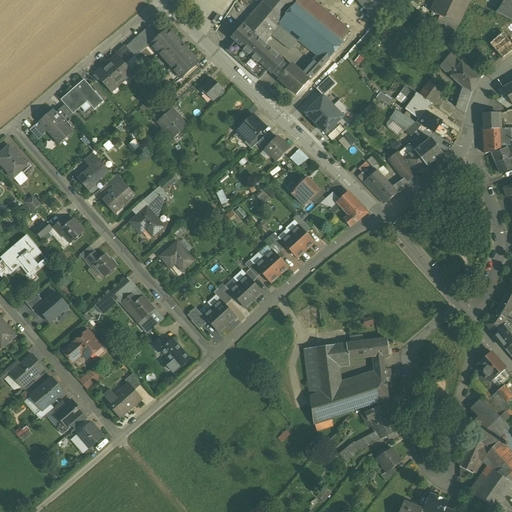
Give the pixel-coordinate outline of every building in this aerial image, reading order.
[(264,0),(262,2),(272,11),(281,0),(264,0)] [(289,0),(281,0),(272,11),(282,19),(294,4),(289,0)] [(349,28),(313,0),(297,0),(294,4),(339,40),(349,28)] [(392,0),(355,0),(371,18),(392,0)] [(436,0),(431,12),(439,16),(458,25),(469,0),(436,0)] [(511,0),(508,0),(500,15),(511,21),(511,0)] [(272,11),(262,2),(242,25),(264,44),(271,35),(270,35),(282,20),(281,20),(282,19),(272,11)] [(339,40),(294,4),(282,19),(281,20),(282,20),(302,36),(322,52),(329,58),(343,43),(339,40)] [(458,25),(439,16),(436,24),(453,36),(458,25)] [(282,20),(270,35),(271,35),(290,51),(302,36),(282,20)] [(264,44),(242,25),(230,38),(234,42),(226,51),(259,80),(267,71),(271,75),(272,74),(278,79),(288,67),(282,62),(283,61),(264,44)] [(151,27),(127,48),(134,56),(135,58),(150,45),(159,37),(151,27)] [(199,63),(168,29),(159,37),(150,45),(181,79),(186,74),(196,66),(199,63)] [(511,45),(508,40),(502,34),(490,44),(502,58),(511,51),(511,45)] [(125,46),(115,55),(116,56),(117,55),(125,64),(134,56),(127,48),(125,46)] [(322,52),(305,71),(312,77),(329,58),(322,52)] [(461,63),(450,54),(447,58),(458,67),(461,63)] [(116,56),(95,75),(111,93),(133,73),(125,64),(117,55),(116,56)] [(458,67),(447,58),(440,67),(452,76),(458,68),(458,67)] [(479,79),(461,63),(458,67),(458,68),(452,76),(463,85),(471,92),(472,90),(479,79)] [(309,81),(290,64),(288,67),(278,79),(277,79),(296,95),(309,81)] [(196,66),(186,74),(190,79),(200,70),(196,66)] [(329,77),(316,89),(322,95),(324,93),(326,95),(336,85),(329,77)] [(212,79),(201,90),(212,101),(223,90),(212,79)] [(103,102),(84,80),(77,86),(79,87),(62,102),(65,105),(71,112),(71,111),(76,107),(79,109),(80,108),(85,112),(91,107),(94,110),(103,102)] [(442,92),(428,81),(417,93),(421,96),(426,89),(436,96),(430,104),(432,106),(442,92)] [(511,82),(502,88),(506,95),(511,106),(511,105),(511,82)] [(417,93),(405,85),(400,93),(410,102),(417,93)] [(471,92),(463,85),(459,96),(469,101),(472,90),(471,92)] [(436,96),(426,89),(421,96),(419,99),(420,99),(429,106),(430,104),(436,96)] [(380,91),(376,97),(388,106),(392,100),(380,91)] [(456,108),(442,98),(445,94),(442,92),(432,106),(450,118),(457,108),(456,108)] [(316,123),(335,105),(326,95),(324,93),(322,95),(304,111),(316,123)] [(410,102),(404,110),(418,120),(418,119),(410,112),(420,99),(419,99),(421,96),(417,93),(410,102)] [(506,95),(496,101),(507,109),(511,106),(506,95)] [(469,101),(459,96),(456,108),(457,108),(465,113),(469,101)] [(429,106),(420,99),(410,112),(418,119),(424,111),(425,111),(429,106)] [(164,100),(153,104),(155,110),(166,107),(164,100)] [(71,112),(65,105),(60,109),(70,120),(70,121),(75,116),(71,111),(71,112)] [(335,105),(316,123),(326,134),(345,116),(335,105)] [(70,120),(60,109),(55,114),(65,125),(70,120)] [(172,109),(157,123),(172,140),(187,126),(172,109)] [(55,114),(52,110),(39,122),(41,124),(47,131),(54,138),(66,127),(55,114)] [(414,122),(395,110),(390,119),(404,131),(414,122)] [(425,111),(424,111),(418,119),(418,120),(417,122),(434,133),(441,122),(425,111)] [(497,113),(482,114),(483,130),(498,129),(498,121),(497,113)] [(253,116),(237,131),(247,140),(249,143),(259,132),(265,127),(253,116)] [(414,122),(404,131),(407,133),(405,135),(408,139),(410,137),(411,137),(421,126),(414,122)] [(41,124),(37,128),(43,135),(47,131),(41,124)] [(328,136),(332,141),(344,130),(339,125),(328,136)] [(43,136),(34,126),(29,130),(38,140),(43,136)] [(54,138),(53,139),(59,145),(73,133),(67,126),(66,127),(54,138)] [(498,129),(483,130),(485,154),(499,149),(499,142),(498,129)] [(504,129),(498,129),(499,142),(511,142),(510,129),(504,129)] [(259,132),(249,143),(247,140),(244,143),(251,149),(258,143),(264,137),(259,132)] [(352,156),(358,150),(353,143),(356,141),(348,132),(339,140),(352,156)] [(277,137),(273,141),(267,135),(264,137),(258,143),(277,162),(289,149),(277,137)] [(430,139),(425,143),(423,140),(418,144),(420,147),(414,151),(427,167),(443,154),(430,139)] [(414,151),(409,145),(398,153),(398,154),(416,176),(427,167),(414,151)] [(26,166),(9,146),(1,153),(0,154),(0,164),(19,185),(27,178),(21,171),(26,166)] [(504,149),(491,154),(495,163),(508,158),(505,149),(504,149)] [(299,150),(290,159),(298,166),(308,159),(299,150)] [(97,159),(93,154),(84,161),(88,166),(90,165),(97,159)] [(416,176),(398,154),(392,158),(410,180),(412,184),(418,180),(416,176)] [(371,157),(366,161),(372,167),(377,163),(371,157)] [(309,158),(300,165),(304,171),(314,164),(309,158)] [(410,180),(392,158),(388,162),(403,180),(399,182),(401,186),(410,180)] [(508,158),(495,163),(500,174),(511,168),(511,166),(509,159),(508,158)] [(97,159),(90,165),(92,167),(77,179),(88,192),(96,185),(95,185),(109,172),(97,159)] [(366,162),(358,169),(362,173),(369,166),(366,162)] [(382,166),(372,176),(367,170),(363,174),(362,173),(358,177),(383,204),(397,194),(382,178),(388,173),(383,167),(382,166)] [(133,193),(117,175),(108,183),(112,188),(114,186),(116,189),(102,201),(114,214),(115,214),(114,213),(120,208),(121,209),(121,208),(119,206),(133,193)] [(319,190),(307,178),(299,187),(311,199),(318,192),(319,190)] [(410,180),(401,186),(403,189),(412,184),(410,180)] [(511,185),(503,189),(507,198),(511,195),(511,185)] [(159,187),(144,200),(149,206),(158,198),(161,201),(166,197),(159,187)] [(311,199),(299,187),(292,194),(304,206),(310,200),(311,199)] [(217,193),(223,205),(228,203),(222,191),(217,193)] [(329,195),(325,200),(318,192),(311,199),(310,200),(331,208),(337,203),(329,195)] [(367,212),(348,192),(337,203),(341,206),(346,211),(345,213),(347,215),(343,219),(349,227),(366,213),(367,213),(367,212)] [(419,202),(421,205),(429,199),(427,196),(419,202)] [(39,205),(35,200),(27,206),(32,212),(39,205)] [(341,206),(337,203),(331,208),(329,210),(334,215),(341,206)] [(164,227),(147,207),(129,223),(139,235),(147,228),(154,236),(164,227)] [(310,229),(298,216),(293,220),(299,226),(306,233),(310,229)] [(66,225),(61,220),(52,228),(53,228),(58,233),(59,232),(70,244),(84,232),(73,219),(66,225)] [(44,223),(34,232),(40,239),(49,232),(48,232),(50,230),(44,223)] [(306,233),(299,226),(290,234),(305,251),(314,243),(306,233)] [(183,227),(174,235),(178,239),(186,232),(183,227)] [(59,232),(58,233),(53,228),(50,230),(48,232),(49,232),(64,249),(70,244),(59,232)] [(305,251),(290,234),(281,242),(297,259),(305,251)] [(26,236),(0,258),(7,266),(12,273),(15,270),(12,266),(18,260),(29,273),(38,266),(33,260),(41,253),(26,236)] [(177,242),(159,257),(170,269),(177,262),(184,270),(194,261),(177,242)] [(281,251),(273,243),(269,247),(273,251),(277,255),(281,251)] [(89,246),(79,255),(84,260),(94,252),(89,246)] [(277,255),(273,251),(264,259),(279,275),(288,267),(277,255)] [(100,258),(94,252),(84,260),(90,268),(93,265),(93,264),(100,258)] [(116,268),(104,254),(100,258),(93,264),(93,265),(105,278),(116,268)] [(279,275),(264,259),(255,267),(261,274),(270,284),(279,275)] [(261,274),(255,267),(249,260),(245,265),(249,270),(257,278),(261,274)] [(7,266),(0,271),(0,276),(3,280),(12,273),(7,266)] [(257,278),(249,270),(245,274),(247,276),(252,282),(257,278)] [(247,276),(238,284),(253,301),(262,293),(252,282),(247,276)] [(133,287),(126,279),(117,287),(124,295),(133,287)] [(229,292),(222,284),(218,288),(218,289),(230,302),(234,298),(229,292)] [(229,292),(234,298),(244,309),(253,301),(238,284),(229,292)] [(133,287),(124,295),(117,287),(95,306),(102,315),(119,300),(121,303),(131,294),(137,301),(141,297),(142,298),(133,287)] [(42,298),(35,304),(37,306),(50,321),(68,306),(53,289),(42,298)] [(230,302),(218,289),(214,293),(221,301),(225,306),(230,302)] [(35,290),(23,299),(32,310),(37,306),(35,304),(42,298),(35,290)] [(511,292),(508,290),(495,312),(505,318),(509,311),(511,305),(511,292)] [(121,303),(128,310),(131,308),(130,307),(137,301),(131,294),(121,303)] [(142,298),(141,297),(137,301),(130,307),(131,308),(142,320),(153,311),(142,298)] [(225,306),(221,301),(212,309),(227,325),(236,317),(225,306)] [(203,317),(195,308),(187,316),(192,321),(191,322),(199,330),(208,322),(203,317)] [(227,325),(212,309),(203,317),(208,322),(218,334),(227,325)] [(140,325),(148,333),(162,321),(155,312),(140,325)] [(505,318),(495,312),(486,325),(493,334),(505,324),(508,328),(511,324),(505,318)] [(15,336),(0,318),(0,347),(1,348),(15,336)] [(505,324),(493,334),(505,349),(511,343),(511,331),(508,328),(505,324)] [(87,331),(72,343),(80,352),(86,360),(94,354),(97,357),(104,351),(87,331)] [(161,337),(151,345),(158,353),(161,350),(160,349),(167,344),(161,337)] [(386,339),(360,342),(362,358),(373,357),(374,362),(376,377),(373,378),(376,403),(388,399),(386,376),(390,376),(390,370),(385,370),(383,355),(388,355),(386,339)] [(167,344),(160,349),(161,350),(172,363),(183,353),(172,340),(167,344)] [(80,352),(72,343),(62,352),(72,363),(80,357),(77,354),(80,352)] [(355,343),(346,344),(348,363),(357,362),(355,343)] [(346,344),(334,346),(337,364),(348,363),(346,344)] [(373,378),(339,388),(337,364),(334,346),(304,349),(313,423),(376,403),(373,378)] [(505,369),(490,352),(479,363),(484,369),(483,370),(483,374),(491,382),(505,369)] [(190,361),(183,353),(172,363),(168,367),(173,373),(177,370),(178,371),(190,361)] [(21,365),(12,373),(24,386),(44,369),(32,355),(21,365)] [(17,360),(0,374),(0,380),(1,382),(12,373),(21,365),(17,360)] [(99,379),(92,371),(88,374),(95,382),(99,379)] [(88,374),(80,381),(87,389),(95,382),(88,374)] [(133,374),(125,381),(127,385),(128,384),(134,391),(141,384),(133,374)] [(491,398),(473,377),(471,386),(482,398),(485,403),(491,398)] [(52,378),(31,395),(43,409),(64,392),(52,378)] [(127,385),(107,402),(113,409),(115,408),(122,416),(141,400),(134,391),(128,384),(127,385)] [(507,411),(494,396),(491,398),(485,403),(499,418),(507,411)] [(485,403),(482,398),(470,410),(478,417),(467,428),(491,449),(482,463),(493,469),(511,450),(511,433),(499,418),(485,403)] [(63,401),(52,410),(56,415),(56,414),(67,405),(63,401)] [(56,414),(56,415),(61,421),(67,426),(66,427),(67,428),(83,414),(72,401),(67,405),(56,414)] [(392,434),(378,407),(364,413),(375,434),(376,434),(379,440),(392,434)] [(511,418),(510,417),(511,416),(507,411),(499,418),(511,433),(511,418)] [(91,423),(78,434),(90,448),(103,437),(91,423)] [(355,445),(358,451),(359,451),(379,440),(376,434),(375,434),(355,445)] [(491,449),(472,438),(459,467),(468,472),(472,474),(473,473),(472,473),(478,461),(482,463),(491,449)] [(353,443),(339,454),(346,462),(359,451),(358,451),(355,445),(353,443)] [(391,448),(377,458),(379,460),(387,472),(393,468),(401,462),(391,448)] [(511,450),(493,469),(474,496),(493,510),(511,484),(511,483),(511,450)] [(468,472),(459,467),(460,468),(459,475),(465,478),(468,472)] [(387,472),(381,476),(384,481),(396,473),(393,468),(387,472)] [(321,487),(317,498),(326,501),(331,491),(321,487)] [(448,502),(429,494),(422,510),(427,511),(443,511),(445,509),(448,502)] [(404,501),(399,511),(415,511),(418,507),(404,501)]
